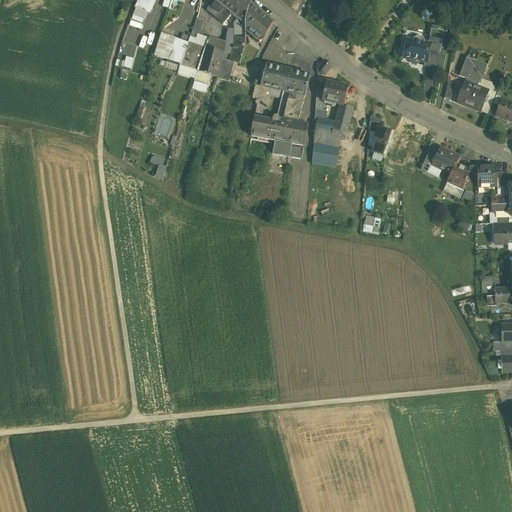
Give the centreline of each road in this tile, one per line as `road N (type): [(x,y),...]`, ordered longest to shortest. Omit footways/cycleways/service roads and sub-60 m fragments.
road 1 (track): [(503,389),(0,433)]
road 2 (track): [(489,387),(451,308),(406,252),(177,197),(100,151)]
road 3 (residential): [(268,0),(385,90),(511,153)]
road 4 (track): [(99,154),(136,420)]
